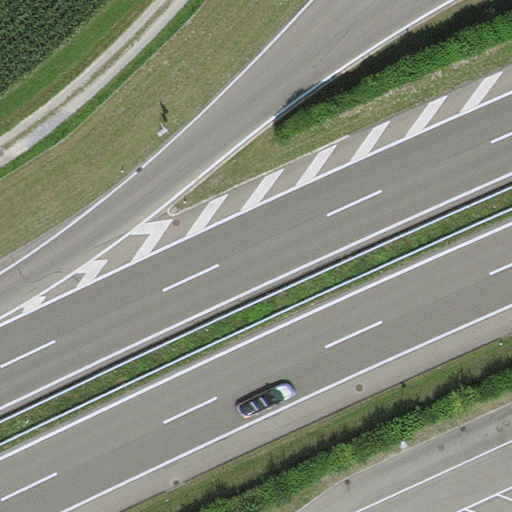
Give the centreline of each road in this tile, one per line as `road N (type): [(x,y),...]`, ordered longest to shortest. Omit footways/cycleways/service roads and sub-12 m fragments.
road 1 (motorway): [(0,504),(511,267)]
road 2 (motorway): [(511,135),(0,369)]
road 3 (motorway): [(337,22),(192,157),(0,305)]
road 4 (track): [(0,152),(124,61),(176,0)]
